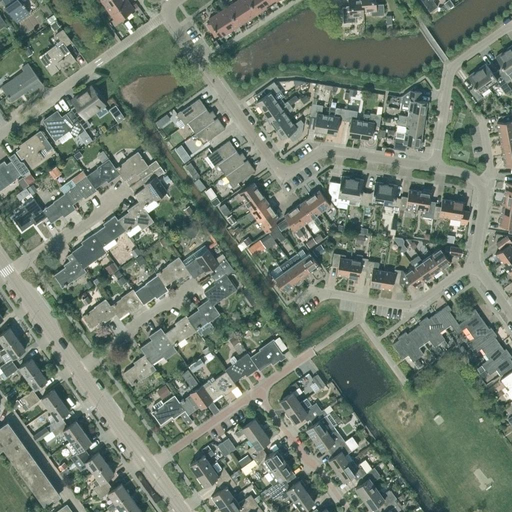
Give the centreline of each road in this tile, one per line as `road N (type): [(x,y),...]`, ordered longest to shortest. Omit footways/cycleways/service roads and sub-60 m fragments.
road 1 (residential): [(433,169),(328,151),(295,170),(274,166),(167,15)]
road 2 (residential): [(0,134),(167,15)]
road 3 (residential): [(511,28),(451,70),(433,169)]
road 4 (unclassified): [(78,370),(200,283)]
road 5 (residential): [(6,270),(128,188)]
road 6 (residential): [(338,511),(257,393)]
road 7 (residential): [(257,393),(149,467)]
road 8 (residential): [(364,300),(413,309),(474,267)]
road 9 (tertiary): [(78,370),(6,270)]
road 10 (tertiary): [(149,467),(78,370)]
